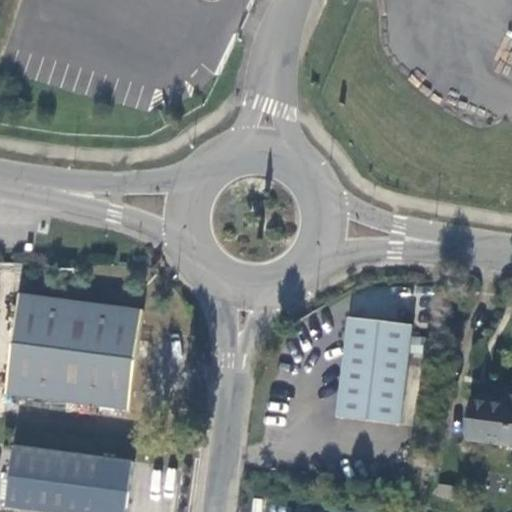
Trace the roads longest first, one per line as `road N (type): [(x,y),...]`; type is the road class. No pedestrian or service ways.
road 1 (tertiary): [(0,181),(198,251)]
road 2 (tertiary): [(201,183),(0,176)]
road 3 (unknown): [(487,249),(483,300),(462,347),(445,438)]
road 4 (tertiary): [(450,244),(320,199)]
road 5 (tertiary): [(316,248),(450,244)]
road 6 (unclassified): [(280,38),(289,162)]
road 7 (unclassified): [(222,276),(233,398)]
road 8 (unclassified): [(280,38),(245,155)]
